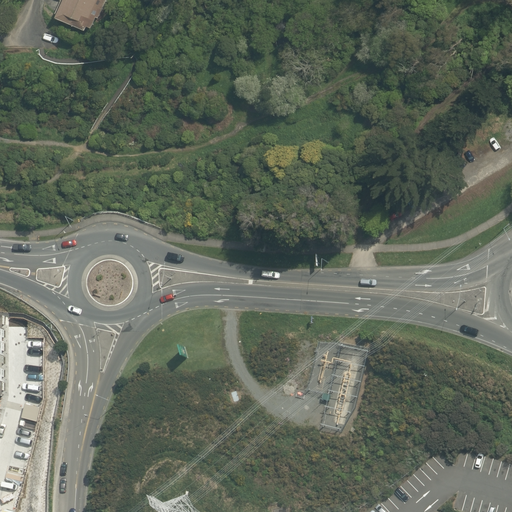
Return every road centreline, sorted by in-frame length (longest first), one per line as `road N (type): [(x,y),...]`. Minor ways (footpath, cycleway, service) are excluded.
road 1 (secondary): [(128,251),(334,278),(484,267),(507,273)]
road 2 (secondary): [(511,334),(408,309),(274,296),(218,292),(139,303)]
